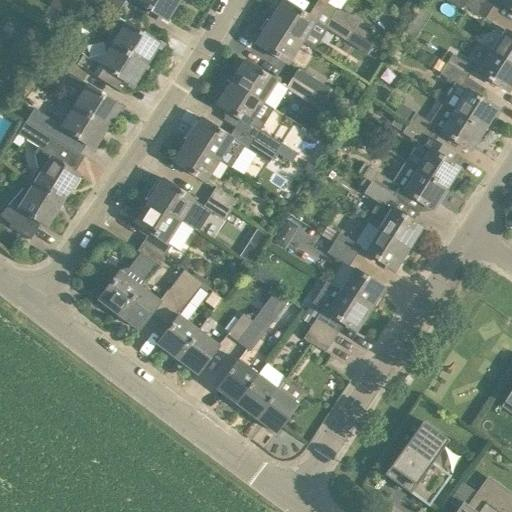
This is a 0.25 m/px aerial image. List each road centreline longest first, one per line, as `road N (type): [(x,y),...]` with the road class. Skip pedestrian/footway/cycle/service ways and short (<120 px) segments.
road 1 (residential): [(31,301),(229,0)]
road 2 (residential): [(295,500),(31,301)]
road 3 (residential): [(295,500),(465,237)]
